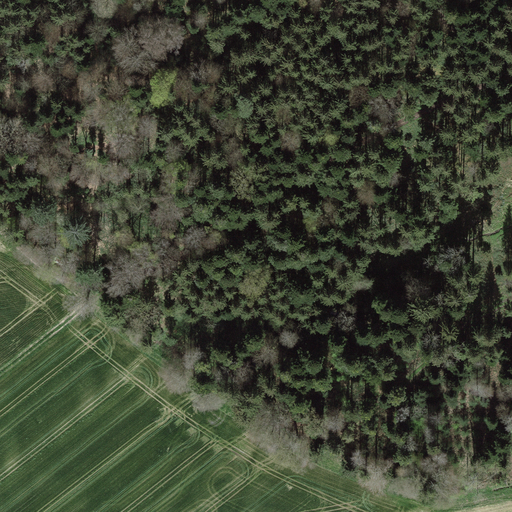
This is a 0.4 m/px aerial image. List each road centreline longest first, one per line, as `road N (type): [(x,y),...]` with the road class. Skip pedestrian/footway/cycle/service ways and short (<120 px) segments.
road 1 (track): [(511,74),(348,147),(172,261),(93,297),(0,221)]
road 2 (track): [(0,373),(93,297)]
